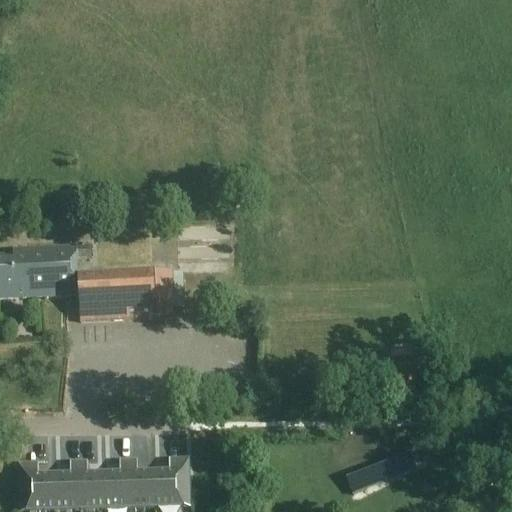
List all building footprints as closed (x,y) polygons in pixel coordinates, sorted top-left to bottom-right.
[(73,194),(49,194),(49,215),(74,215),(73,194)] [(0,302),(78,298),(77,279),(75,247),(11,251),(12,257),(0,257),(0,302)] [(173,274),(77,279),(78,298),(80,324),(173,319),(173,312),(174,312),(173,274)] [(421,354),(391,356),(393,388),(423,386),(421,354)] [(339,478),(347,495),(398,473),(390,456),(339,478)] [(155,511),(180,510),(179,491),(187,491),(186,463),(178,463),(178,462),(169,462),(169,475),(154,475),(155,511)] [(104,511),(126,511),(130,511),(128,463),(119,464),(119,476),(103,477),(104,511)] [(130,511),(155,511),(154,475),(137,476),(136,463),(128,463),(130,511)] [(79,511),(78,465),(70,465),(70,478),(53,478),(54,511),(79,511)] [(79,511),(104,511),(103,477),(87,477),(87,465),(78,465),(79,511)] [(38,479),(37,467),(28,467),(28,468),(20,468),(20,496),(29,496),(29,511),(54,511),(53,478),(38,479)]
